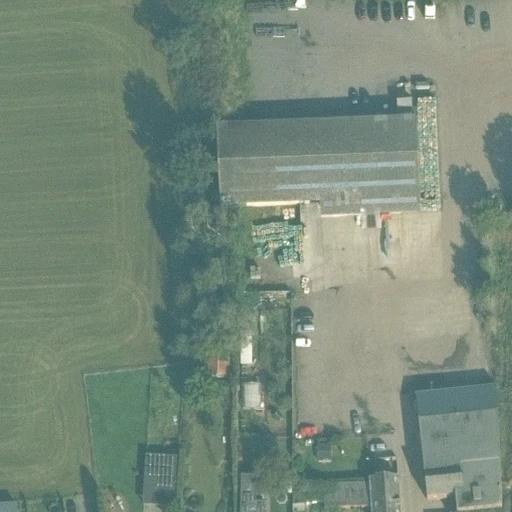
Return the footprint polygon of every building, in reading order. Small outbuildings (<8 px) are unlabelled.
[(362,19),(361,40),(413,42),(414,21),(362,19)] [(364,94),(431,92),(431,76),(364,78),(364,94)] [(437,128),(240,140),(245,223),(312,219),(312,220),(338,219),(342,280),(378,278),(375,225),(468,219),(460,99),(448,100),(448,110),(436,111),(437,128)] [(430,123),(430,107),(413,107),(413,123),(430,123)] [(274,414),(275,387),(256,387),(255,413),(274,414)] [(475,511),(511,511),(511,394),(436,399),(443,510),(475,508),(475,511)] [(157,509),(190,511),(192,460),(159,459),(157,509)] [(257,482),(255,511),(279,511),(280,483),(257,482)]
